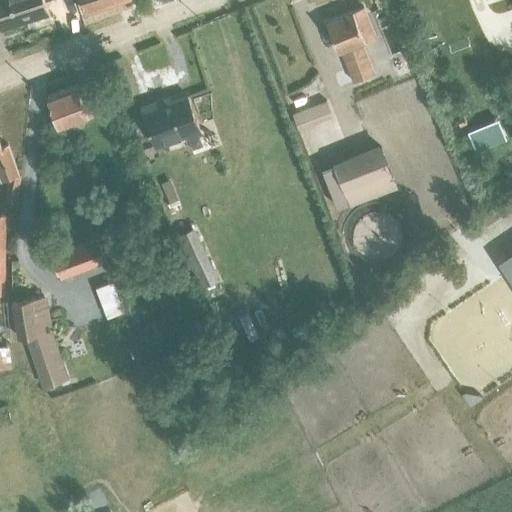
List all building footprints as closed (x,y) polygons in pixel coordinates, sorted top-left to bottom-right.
[(0,0),(0,23),(1,26),(49,10),(46,0),(0,0)] [(82,0),(85,8),(109,0),(82,0)] [(364,4),(327,18),(354,79),(375,70),(364,39),(376,34),(364,4)] [(89,78),(47,93),(58,124),(101,110),(89,78)] [(161,96),(141,104),(157,144),(186,134),(187,137),(202,130),(188,92),(163,101),(161,96)] [(327,97),(293,110),(299,126),(333,113),(327,97)] [(511,128),(506,111),(473,122),(481,145),(511,134),(511,128)] [(0,174),(1,177),(9,174),(5,200),(18,202),(23,171),(21,171),(9,140),(2,143),(0,136),(0,174)] [(334,163),(323,167),(337,204),(349,199),(351,203),(399,183),(381,139),(333,158),(334,163)] [(180,173),(169,175),(172,196),(183,194),(180,173)] [(196,223),(179,231),(203,284),(220,277),(196,223)] [(101,230),(54,248),(65,274),(111,257),(101,230)] [(114,276),(97,283),(108,312),(125,306),(114,276)] [(26,333),(51,328),(50,319),(53,318),(48,291),(12,297),(18,334),(26,333)] [(9,294),(0,294),(0,367),(13,367),(11,342),(13,342),(9,294)] [(257,308),(246,309),(248,328),(260,327),(257,308)] [(51,328),(26,333),(43,383),(70,375),(54,327),(51,328)] [(8,401),(0,403),(0,422),(1,425),(13,421),(8,401)]
